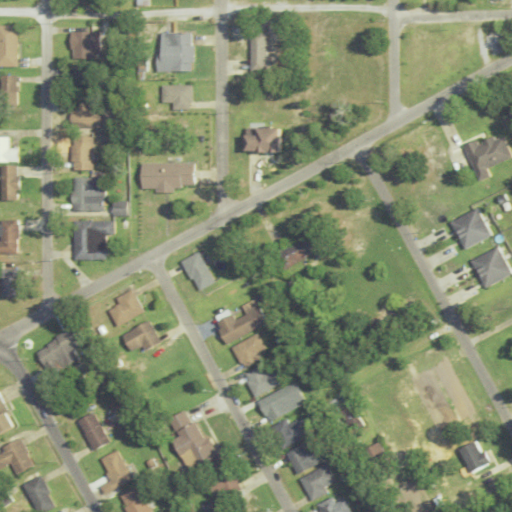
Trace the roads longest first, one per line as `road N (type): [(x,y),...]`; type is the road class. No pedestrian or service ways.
road 1 (residential): [(511,58),(0,339)]
road 2 (residential): [(0,10),(511,9)]
road 3 (residential): [(511,424),(358,144)]
road 4 (residential): [(46,0),(49,312)]
road 5 (residential): [(287,511),(152,258)]
road 6 (residential): [(222,0),(225,218)]
road 7 (tertiary): [(95,511),(0,339)]
